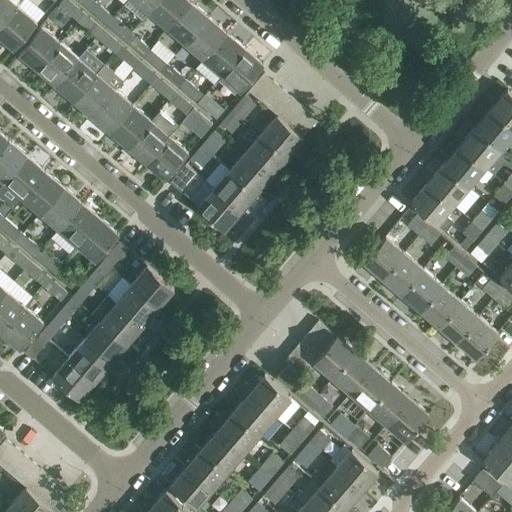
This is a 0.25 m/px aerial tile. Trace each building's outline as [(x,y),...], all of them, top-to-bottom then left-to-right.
[(21,0),(0,0),(0,25),(18,4),(21,0)] [(61,0),(59,4),(77,20),(84,12),(69,0),(61,0)] [(113,16),(94,0),(88,8),(106,23),(113,16)] [(136,0),(149,11),(157,0),(136,0)] [(189,0),(157,0),(149,11),(167,26),(189,0)] [(190,0),(189,0),(167,26),(185,42),(208,15),(190,0)] [(37,21),(18,4),(0,25),(0,35),(14,48),(37,21)] [(77,20),(96,35),(102,28),(84,12),(77,20)] [(226,31),(208,15),(185,42),(203,58),(226,31)] [(124,39),(131,31),(113,16),(106,23),(124,39)] [(37,67),(60,40),(41,24),(18,51),(37,67)] [(96,35),(114,51),(120,44),(102,28),(96,35)] [(149,47),(131,31),(124,39),(143,55),(149,47)] [(203,58),(222,73),(245,46),(226,31),(203,58)] [(55,83),(78,56),(60,40),(37,67),(55,83)] [(120,44),(114,51),(132,67),(139,59),(120,44)] [(240,89),(264,62),(245,46),(222,73),(240,89)] [(161,70),(167,63),(149,47),(143,55),(161,70)] [(73,99),(96,72),(78,56),(55,83),(73,99)] [(132,67),(150,82),(157,75),(139,59),(132,67)] [(96,72),(73,99),(91,114),(115,87),(122,78),(104,62),(96,72)] [(186,78),(167,63),(161,70),(179,86),(186,78)] [(264,72),(248,89),(258,97),(273,80),(264,72)] [(150,82),(168,98),(175,90),(157,75),(150,82)] [(179,86),(197,102),(204,94),(186,78),(179,86)] [(282,87),(273,80),(258,97),(267,105),(282,87)] [(110,130),(133,103),(115,87),(91,114),(110,130)] [(282,87),(267,105),(275,112),(291,95),(282,87)] [(491,107),(511,124),(511,91),(507,88),(491,107)] [(175,90),(168,98),(187,114),(193,106),(175,90)] [(206,92),(204,94),(197,102),(216,118),(224,108),(206,92)] [(256,103),(245,93),(232,108),(243,118),(256,103)] [(299,102),(291,95),(275,112),(276,113),(284,120),(299,102)] [(293,128),(308,110),(299,102),(284,120),(293,128)] [(128,145),(151,118),(133,103),(110,130),(128,145)] [(212,122),(193,106),(187,114),(206,130),(212,122)] [(501,147),(511,134),(511,124),(491,107),(475,125),(501,147)] [(151,118),(128,145),(146,161),(169,134),(178,124),(160,108),(151,118)] [(232,108),(221,122),(231,131),(243,118),(232,108)] [(317,118),(308,110),(293,128),(303,135),(317,118)] [(293,128),(284,120),(276,113),(260,132),(287,155),(296,144),(297,145),(304,136),(303,135),(293,128)] [(459,144),(485,166),(501,147),(475,125),(459,144)] [(0,147),(9,138),(0,130),(0,147)] [(201,145),(212,154),(225,139),(214,130),(201,145)] [(287,155),(260,132),(245,150),(271,173),(287,155)] [(165,177),(188,150),(169,134),(146,161),(165,177)] [(0,177),(4,180),(27,154),(9,138),(0,147),(0,177)] [(469,185),(485,166),(459,144),(443,163),(469,185)] [(201,145),(189,159),(200,168),(212,154),(201,145)] [(271,173),(245,150),(229,169),(255,191),(271,173)] [(4,180),(0,184),(0,195),(13,207),(22,196),(45,169),(27,154),(4,180)] [(181,191),(196,172),(185,163),(170,181),(181,191)] [(453,203),(469,185),(443,163),(428,181),(453,203)] [(40,212),(63,185),(45,169),(22,196),(40,212)] [(229,169),(214,187),(240,209),(255,191),(229,169)] [(204,179),(188,197),(198,205),(198,206),(224,228),(240,209),(214,187),(204,179)] [(428,181),(411,201),(445,231),(453,221),(444,214),(453,203),(428,181)] [(511,193),(511,188),(504,182),(493,194),(504,203),(511,193)] [(82,200),(63,185),(40,212),(59,227),(82,200)] [(59,227),(77,243),(100,216),(82,200),(59,227)] [(481,209),(472,219),(482,228),(492,217),(481,209)] [(407,224),(419,234),(428,223),(416,213),(407,224)] [(96,259),(119,232),(100,216),(77,243),(96,259)] [(0,221),(0,226),(16,240),(23,232),(4,217),(0,221)] [(482,228),(472,219),(462,231),(472,240),(482,228)] [(487,233),(497,241),(507,230),(496,221),(487,233)] [(439,233),(428,223),(419,234),(430,243),(439,233)] [(41,248),(23,232),(16,240),(34,256),(41,248)] [(487,253),(497,241),(487,233),(477,244),(487,253)] [(0,247),(6,252),(12,245),(0,234),(0,247)] [(382,276),(404,251),(385,234),(363,260),(382,276)] [(103,259),(111,266),(127,247),(119,240),(103,259)] [(6,252),(24,268),(30,260),(12,245),(6,252)] [(444,256),(456,266),(465,255),(453,245),(444,256)] [(34,256),(53,271),(59,264),(41,248),(34,256)] [(401,292),(423,267),(404,251),(382,276),(401,292)] [(465,255),(456,266),(467,275),(476,265),(465,255)] [(87,277),(96,284),(111,266),(103,259),(87,277)] [(30,260),(24,268),(42,283),(49,276),(30,260)] [(511,262),(500,277),(511,287),(511,262)] [(78,280),(59,264),(53,271),(71,287),(78,280)] [(131,283),(158,306),(174,287),(147,264),(131,283)] [(419,308),(441,282),(423,267),(401,292),(419,308)] [(67,292),(49,276),(42,283),(61,300),(67,292)] [(72,296),(80,303),(96,284),(87,277),(72,296)] [(502,287),(490,277),(482,288),(493,297),(502,287)] [(438,324),(460,298),(441,282),(419,308),(438,324)] [(115,301),(142,324),(158,306),(131,283),(115,301)] [(511,295),(502,287),(493,297),(505,307),(511,298),(511,295)] [(0,329),(1,331),(24,304),(6,288),(0,295),(0,329)] [(56,314),(64,321),(80,303),(72,296),(56,314)] [(456,340),(478,314),(460,298),(438,324),(456,340)] [(99,319),(126,342),(142,324),(115,301),(99,319)] [(43,320),(24,304),(1,331),(20,347),(43,320)] [(40,332),(49,339),(64,321),(56,314),(40,332)] [(498,331),(478,314),(456,340),(476,357),(498,331)] [(84,338),(111,361),(126,342),(99,319),(84,338)] [(318,319),(310,329),(327,344),(335,333),(318,319)] [(319,353),(327,344),(310,329),(302,339),(319,353)] [(24,351),(33,358),(49,339),(40,332),(24,351)] [(336,332),(335,333),(327,344),(319,353),(314,359),(333,376),(355,350),(344,341),(345,340),(336,332)] [(68,356),(95,379),(111,361),(84,338),(68,356)] [(311,363),(314,359),(319,353),(302,339),(294,348),(311,363)] [(285,359),(288,361),(302,373),(311,363),(294,348),(285,359)] [(355,350),(333,376),(351,391),(373,365),(355,350)] [(52,375),(79,398),(95,379),(68,356),(52,375)] [(290,387),(302,373),(288,361),(276,375),(290,387)] [(373,365),(351,391),(369,407),(392,381),(373,365)] [(248,391),(274,413),(290,395),(265,372),(248,391)] [(304,380),(294,391),(309,403),(318,392),(304,380)] [(392,381),(369,407),(387,423),(410,396),(392,381)] [(258,432),(274,413),(248,391),(232,410),(258,432)] [(318,392),(309,403),(323,415),(332,404),(318,392)] [(410,396),(387,423),(406,439),(429,412),(410,396)] [(232,410),(217,428),(242,450),(258,432),(232,410)] [(291,428),(302,437),(314,424),(303,414),(291,428)] [(336,416),(331,422),(345,435),(351,428),(336,416)] [(351,428),(345,435),(359,447),(369,436),(355,424),(351,428)] [(511,424),(498,440),(511,452),(511,424)] [(201,446),(227,469),(242,450),(217,428),(201,446)] [(278,443),(290,452),(302,437),(291,428),(278,443)] [(331,438),(320,428),(308,442),(319,451),(331,438)] [(0,462),(15,445),(5,437),(0,443),(0,462)] [(482,459),(510,483),(511,480),(511,452),(498,440),(482,459)] [(319,451),(308,442),(295,457),(306,466),(319,451)] [(377,443),(367,454),(382,466),(391,455),(377,443)] [(23,453),(15,445),(0,462),(0,463),(8,470),(23,453)] [(201,446),(185,465),(211,487),(227,469),(201,446)] [(336,466),(362,488),(378,470),(352,448),(336,466)] [(259,465),(271,474),(283,460),(272,450),(259,465)] [(32,460),(23,453),(8,470),(17,477),(32,460)] [(40,467),(32,460),(17,477),(25,485),(26,484),(40,467)] [(169,483),(195,506),(211,487),(185,465),(169,483)] [(271,474),(259,465),(247,479),(258,489),(271,474)] [(300,474),(288,465),(277,478),(288,488),(300,474)] [(346,507),(362,488),(336,466),(320,484),(346,507)] [(40,467),(26,484),(34,492),(49,474),(40,467)] [(501,484),(482,467),(472,479),(491,495),(496,490),(501,484)] [(57,482),(49,474),(34,492),(42,499),(57,482)] [(288,488),(277,478),(264,493),(275,503),(288,488)] [(67,489),(57,482),(42,499),(52,507),(52,506),(67,489)] [(42,499),(34,492),(26,484),(25,485),(9,503),(19,511),(49,511),(53,507),(52,506),(52,507),(42,499)] [(305,503),(315,511),(341,511),(346,507),(320,484),(305,503)] [(511,492),(501,484),(496,490),(511,503),(511,492)] [(166,487),(150,506),(156,511),(189,511),(192,510),(166,487)] [(241,487),(228,502),(239,511),(252,497),(241,487)] [(476,511),(478,511),(459,495),(444,511),(476,511)] [(257,501),(247,511),(267,511),(268,511),(257,501)] [(219,511),(238,511),(239,511),(228,502),(219,511)] [(1,511),(19,511),(9,503),(1,511)] [(315,511),(305,503),(296,511),(315,511)]
